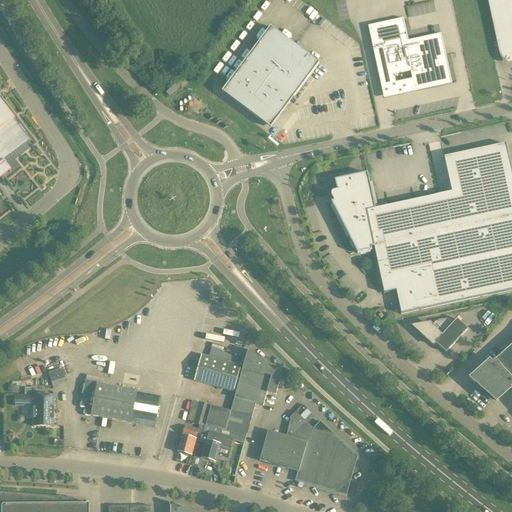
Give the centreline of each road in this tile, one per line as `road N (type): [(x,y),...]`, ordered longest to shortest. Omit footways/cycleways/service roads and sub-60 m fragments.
road 1 (unclassified): [(511,457),(437,397),(318,277),(299,242),(276,160)]
road 2 (unclassified): [(297,511),(165,477),(0,464)]
road 3 (primary): [(488,511),(371,415),(287,329)]
road 4 (unclassified): [(238,163),(222,139),(164,113),(63,0)]
road 5 (unclassified): [(0,244),(58,193),(68,165),(0,48)]
road 6 (unclassified): [(276,160),(511,107)]
road 7 (secondary): [(0,337),(145,235)]
road 8 (secondary): [(130,215),(0,321)]
road 9 (primary): [(54,32),(135,172)]
road 10 (primary): [(157,156),(54,32)]
road 11 (primary): [(189,240),(287,329)]
road 12 (primary): [(287,329),(209,225)]
